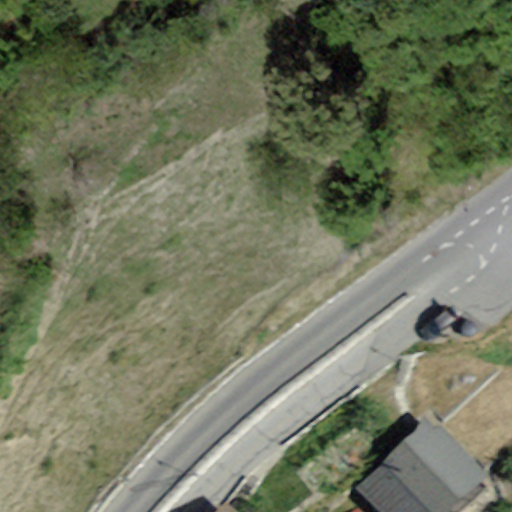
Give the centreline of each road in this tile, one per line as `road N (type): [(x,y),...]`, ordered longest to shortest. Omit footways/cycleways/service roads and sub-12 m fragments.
road 1 (unclassified): [(124,511),(239,396),(479,217)]
road 2 (residential): [(479,217),(488,240),(482,272),(353,362),(189,511)]
